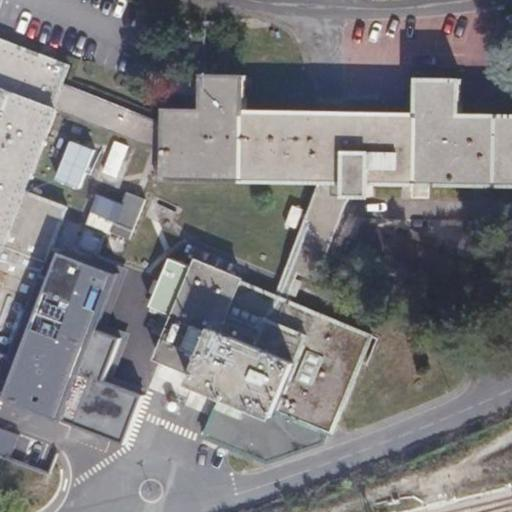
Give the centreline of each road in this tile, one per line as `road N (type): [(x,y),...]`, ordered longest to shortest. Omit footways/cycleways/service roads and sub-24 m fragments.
road 1 (unclassified): [(107,511),(150,490),(232,493),(511,382)]
road 2 (unclassified): [(464,0),(418,8),(253,0)]
